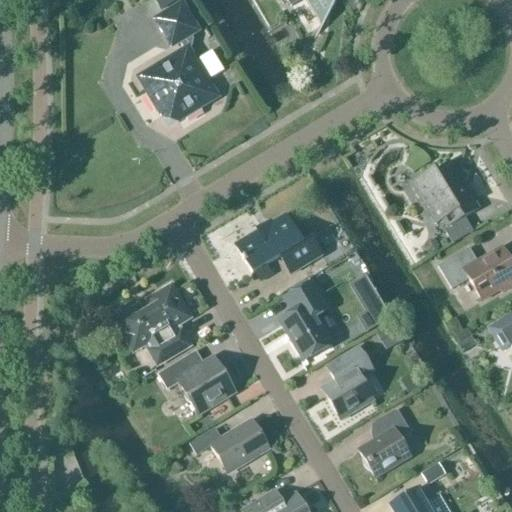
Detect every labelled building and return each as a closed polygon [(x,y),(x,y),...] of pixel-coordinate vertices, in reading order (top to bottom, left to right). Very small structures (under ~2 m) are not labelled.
[(174,0),(154,0),(161,11),(175,2),(174,0)] [(305,0),(322,27),(315,39),(316,40),(337,0),(284,0),(287,4),(294,0),(305,0)] [(170,58),(136,79),(147,98),(145,99),(154,113),(156,112),(157,114),(159,112),(168,126),(183,118),(185,120),(186,120),(187,121),(202,112),(201,111),(202,110),(200,107),(215,98),(206,84),(209,82),(199,65),(196,66),(194,62),(189,61),(194,41),(191,36),(193,35),(195,29),(184,10),(177,9),(159,20),(157,26),(168,45),(175,46),(179,44),(183,50),(181,59),(176,58),(172,61),(170,58)] [(444,232),(452,246),(473,233),(464,220),(478,211),(454,172),(445,177),(435,175),(433,171),(410,184),(436,226),(442,222),(447,230),(444,232)] [(301,245),(286,219),(249,242),(248,240),(237,246),(239,248),(236,249),(252,276),(280,259),(290,277),(321,258),(310,240),(301,245)] [(437,269),(451,292),(468,281),(481,303),(500,292),(502,295),(511,289),(511,285),(511,284),(511,272),(508,266),(510,265),(501,249),(477,264),(468,250),(437,269)] [(296,312),(279,322),(303,362),(331,346),(315,319),(329,311),(312,283),(288,298),(296,312)] [(170,289),(114,322),(133,353),(146,346),(150,352),(149,353),(157,367),(189,348),(180,334),(173,338),(169,332),(189,320),(170,289)] [(511,329),(495,340),(503,353),(511,348),(511,350),(511,329)] [(324,370),(333,384),(321,391),(340,423),(373,403),(361,383),(373,375),(358,350),(324,370)] [(216,406),(223,398),(232,392),(227,384),(225,376),(219,371),(214,363),(204,369),(195,354),(157,377),(167,392),(179,385),(183,392),(185,401),(191,406),(196,414),(205,408),(216,406)] [(415,376),(401,385),(408,396),(422,388),(415,376)] [(370,474),(374,480),(409,459),(399,442),(410,435),(396,412),(372,426),(381,440),(358,453),(362,459),(364,468),(370,474)] [(221,442),(214,431),(189,447),(196,457),(211,448),(227,476),(268,451),(251,423),(221,442)] [(393,511),(430,511),(426,504),(428,503),(419,489),(390,506),(393,511)] [(281,505),(274,493),(242,511),(304,511),(295,497),(281,505)]
